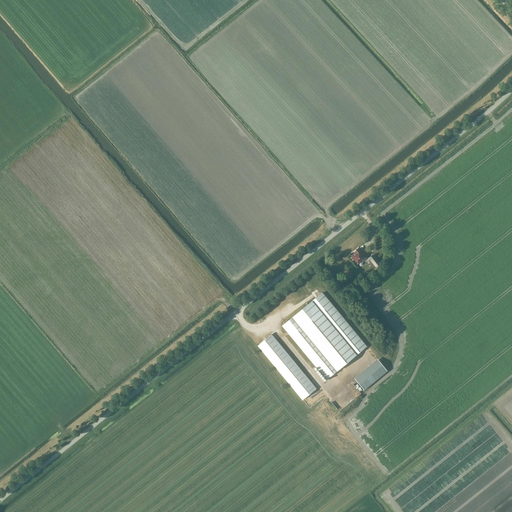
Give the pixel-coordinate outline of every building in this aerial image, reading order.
[(360,263),(366,258),(359,248),(354,252),(355,253),(351,256),(357,264),(360,262),(360,263)] [(375,258),(371,261),(375,266),(380,263),(375,258)] [(321,294),(282,326),(327,381),(367,348),(321,294)] [(271,335),(258,345),(302,400),(316,389),(271,335)] [(377,360),(355,378),(365,390),(387,372),(377,360)]
